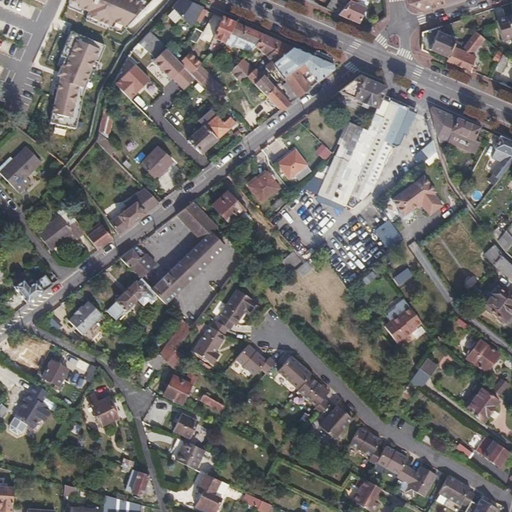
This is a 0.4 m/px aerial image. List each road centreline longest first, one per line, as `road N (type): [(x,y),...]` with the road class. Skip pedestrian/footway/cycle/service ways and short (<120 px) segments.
road 1 (residential): [(66,286),(368,53)]
road 2 (secondary): [(240,0),(368,53)]
road 3 (secondary): [(401,67),(511,114)]
